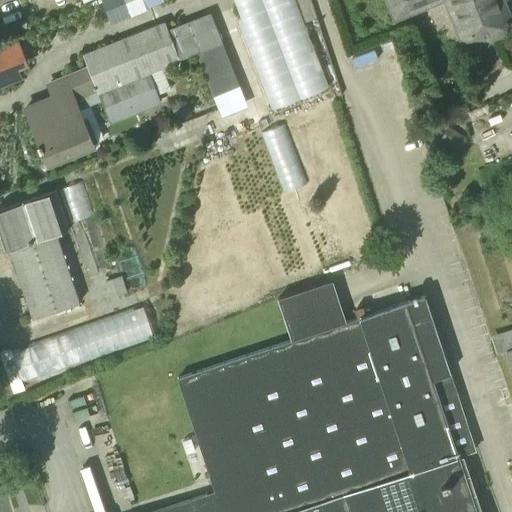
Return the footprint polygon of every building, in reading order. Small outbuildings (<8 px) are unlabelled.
[(328,86),(292,0),(233,0),(275,106),(328,86)] [(511,26),(501,0),(389,0),(395,13),(426,0),(447,0),(466,47),(467,47),(492,37),(511,29),(511,26)] [(204,17),(185,25),(196,53),(214,97),(233,89),(204,17)] [(164,22),(82,54),(97,92),(146,72),(196,53),(185,25),(168,31),(164,22)] [(492,37),(467,47),(477,74),(503,64),(492,37)] [(0,84),(16,78),(10,63),(24,58),(18,42),(0,49),(0,84)] [(146,72),(97,92),(108,118),(119,114),(121,118),(158,103),(146,72)] [(58,97),(41,104),(40,102),(24,108),(38,144),(36,144),(39,150),(40,149),(46,164),(62,158),(61,156),(92,144),(72,92),(85,87),(80,74),(53,84),(58,97)] [(282,124),(262,132),(286,192),(306,184),(282,124)] [(83,181),(59,189),(88,279),(113,271),(83,181)] [(56,191),(0,208),(0,219),(10,248),(56,233),(68,229),(56,191)] [(56,233),(10,248),(32,317),(79,302),(56,233)] [(123,276),(102,284),(108,300),(129,293),(123,276)] [(474,450),(424,296),(338,324),(324,283),(278,298),(292,340),(177,378),(215,491),(151,511),(476,511),(461,466),(460,463),(458,456),(474,450)] [(141,305),(12,351),(23,384),(154,339),(141,305)] [(507,350),(511,347),(511,328),(492,335),(498,353),(507,350)] [(0,352),(13,392),(25,388),(23,384),(12,351),(11,348),(0,351),(0,352)]
